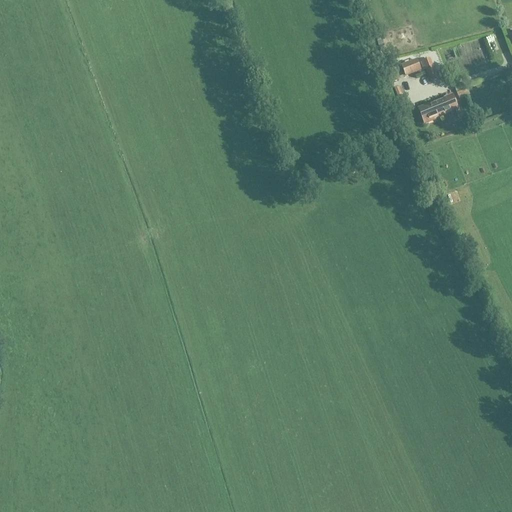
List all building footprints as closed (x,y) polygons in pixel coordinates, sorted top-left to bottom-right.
[(437,78),(430,59),(422,63),(425,70),(427,69),(431,81),(437,78)] [(417,60),(402,66),(406,76),(421,70),(417,60)] [(392,83),(399,80),(394,69),(387,71),(392,83)] [(437,104),(442,116),(458,110),(453,97),(445,100),(446,101),(437,104)] [(442,116),(437,104),(430,107),(430,106),(419,110),(424,123),(442,116)] [(446,138),(440,141),(443,148),(450,145),(446,138)]
